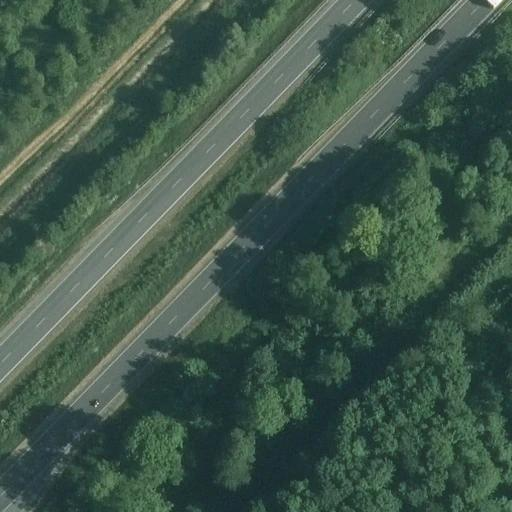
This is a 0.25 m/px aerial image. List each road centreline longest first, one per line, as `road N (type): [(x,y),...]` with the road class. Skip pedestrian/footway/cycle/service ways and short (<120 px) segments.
road 1 (trunk): [(0,494),(484,0)]
road 2 (trunk): [(355,0),(0,364)]
